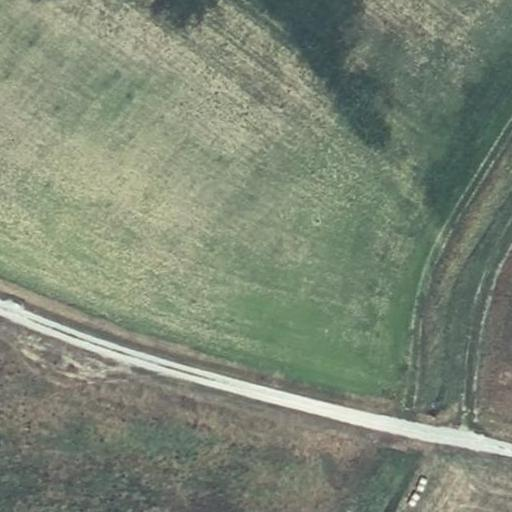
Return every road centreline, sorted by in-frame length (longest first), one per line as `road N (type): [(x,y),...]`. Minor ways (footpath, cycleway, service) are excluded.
road 1 (track): [(0,303),(140,353),(511,450)]
road 2 (track): [(511,237),(487,274),(459,439)]
